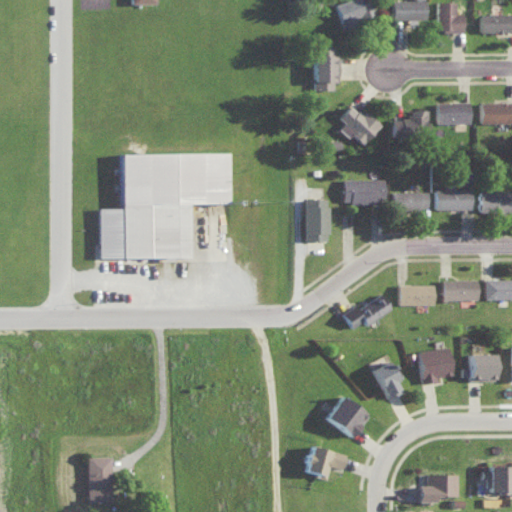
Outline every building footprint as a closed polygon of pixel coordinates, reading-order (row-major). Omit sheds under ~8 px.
[(334,0),(333,0),(338,21),(372,13),(368,0),(358,0),(359,0),(358,0),(334,0)] [(389,0),(389,17),(423,18),(423,0),(389,0)] [(433,0),(433,29),(460,29),(460,11),(452,11),(452,0),(433,0)] [(477,30),(511,29),(511,11),(477,12),(477,30)] [(311,87),(333,87),(334,44),(312,44),(311,87)] [(511,99),(476,101),(477,121),(511,119),(511,99)] [(465,100),(433,100),(434,121),(466,121),(465,100)] [(336,116),(341,121),(336,127),(345,135),(348,132),(359,141),(377,122),(362,108),(358,113),(347,103),(336,116)] [(390,117),(390,131),(424,130),(423,107),(406,108),(406,117),(390,117)] [(117,151),(117,205),(94,205),(95,255),(185,254),(184,200),(224,200),(223,149),(117,151)] [(339,200),(380,201),(380,176),(340,176),(339,200)] [(467,206),(467,184),(443,185),(443,187),(431,187),(432,207),(467,206)] [(511,209),(511,188),(477,187),(476,209),(511,209)] [(424,188),(390,188),(390,206),(424,207),(424,188)] [(301,196),(301,237),(325,237),(325,196),(301,196)] [(481,296),(511,296),(511,276),(481,276),(481,296)] [(439,298),(474,297),(474,277),(438,277),(439,298)] [(395,302),(430,302),(430,282),(395,282),(395,302)] [(348,326),(360,319),(362,322),(387,307),(378,292),(355,306),(353,302),(339,311),(348,326)] [(449,372),(444,344),(414,349),(419,381),(434,378),(433,374),(449,372)] [(491,378),(491,351),(466,350),(465,378),(491,378)] [(384,396),(398,390),(393,379),(396,378),(386,358),(369,366),(384,396)] [(322,415),(349,434),(365,412),(338,393),(322,415)] [(338,466),(342,451),(307,443),(301,470),(323,475),(326,463),(338,466)] [(108,499),(107,454),(83,454),(84,499),(108,499)] [(510,463),(478,464),(478,476),(484,476),(484,489),(510,488),(510,463)] [(433,493),(454,493),(453,471),(422,472),(423,482),(415,483),(416,499),(433,498),(433,493)]
